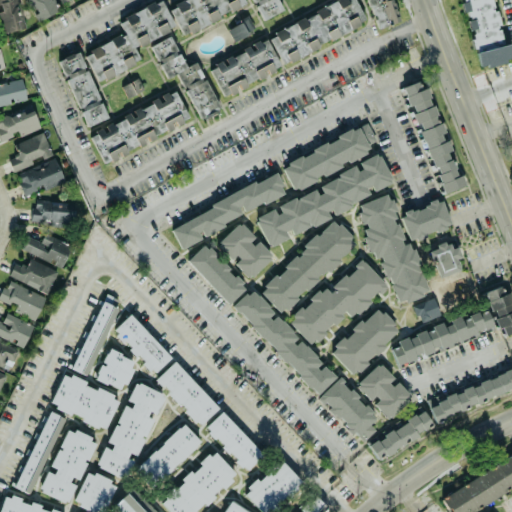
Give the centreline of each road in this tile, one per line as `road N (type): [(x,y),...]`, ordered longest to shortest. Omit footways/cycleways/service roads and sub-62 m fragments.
road 1 (tertiary): [(511,219),(425,0)]
road 2 (tertiary): [(511,420),(371,511)]
